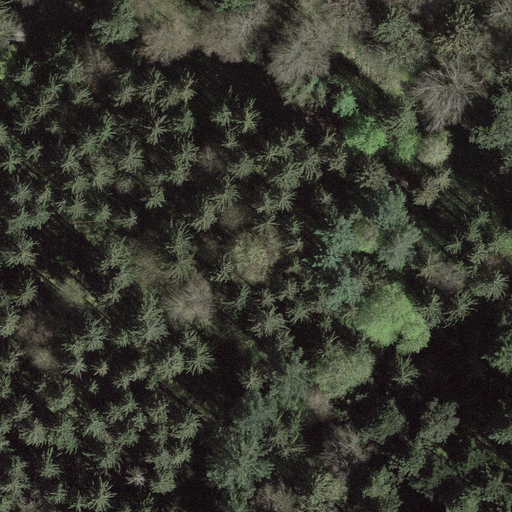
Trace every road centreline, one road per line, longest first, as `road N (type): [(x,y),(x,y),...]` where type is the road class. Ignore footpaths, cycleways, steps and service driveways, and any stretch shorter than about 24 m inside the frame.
road 1 (track): [(248,511),(391,308),(402,256),(388,140)]
road 2 (track): [(43,0),(212,77),(388,140)]
road 3 (track): [(388,140),(511,183)]
